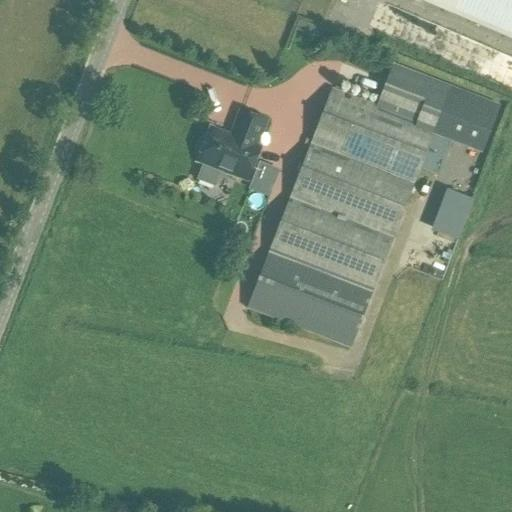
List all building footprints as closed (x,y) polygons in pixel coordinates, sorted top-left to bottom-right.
[(269,255),(248,310),(350,349),(451,88),(394,66),(378,108),(333,91),(269,255)] [(501,108),(452,88),(434,135),(483,155),(501,108)] [(204,166),(199,181),(215,187),(221,172),(247,182),(261,149),(257,147),(266,123),(240,113),(231,137),(214,131),(201,164),(204,166)] [(259,164),(248,190),(269,198),(279,171),(259,164)] [(214,204),(218,191),(207,187),(203,200),(214,204)]
